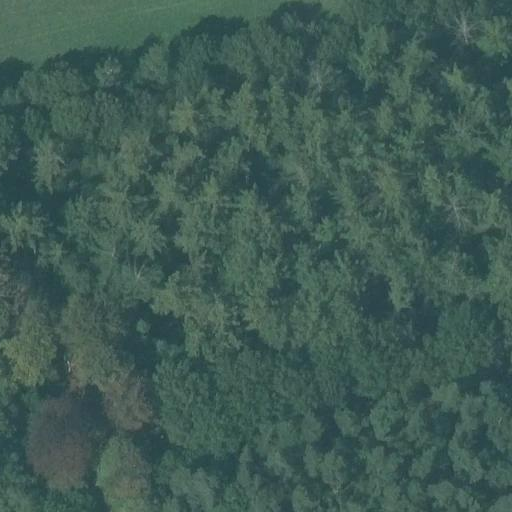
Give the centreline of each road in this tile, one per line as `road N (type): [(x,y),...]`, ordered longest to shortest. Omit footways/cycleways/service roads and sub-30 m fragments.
road 1 (unknown): [(0,137),(511,15)]
road 2 (track): [(92,427),(511,332)]
